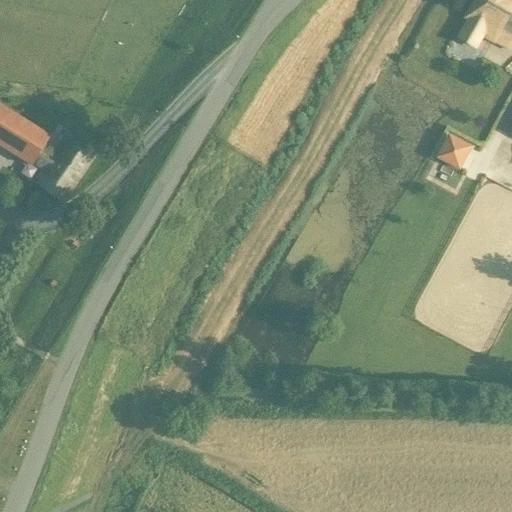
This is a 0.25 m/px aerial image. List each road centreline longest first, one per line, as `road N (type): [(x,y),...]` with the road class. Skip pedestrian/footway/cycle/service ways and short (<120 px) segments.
road 1 (unclassified): [(13,511),(79,332),(266,12)]
road 2 (track): [(400,0),(149,427)]
